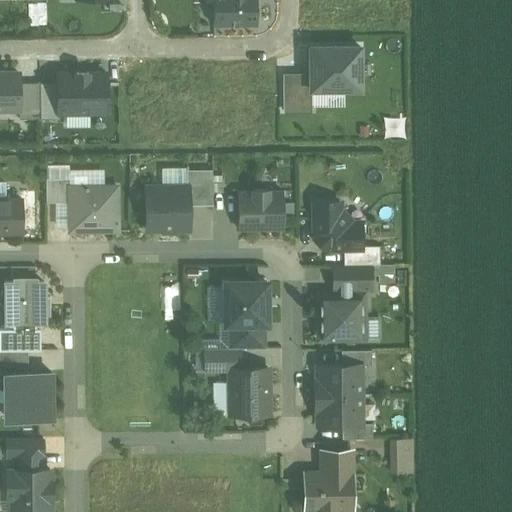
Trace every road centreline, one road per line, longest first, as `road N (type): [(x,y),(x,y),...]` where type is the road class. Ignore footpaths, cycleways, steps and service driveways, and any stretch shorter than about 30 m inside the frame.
road 1 (residential): [(74,254),(273,251),(285,258),(292,422),(274,445),(75,445)]
road 2 (residential): [(74,254),(75,445)]
road 3 (residential): [(287,0),(288,24),(275,41),(136,45)]
road 4 (residential): [(0,47),(136,45)]
